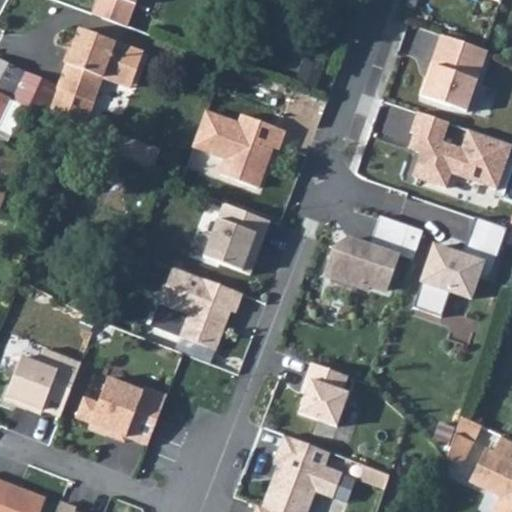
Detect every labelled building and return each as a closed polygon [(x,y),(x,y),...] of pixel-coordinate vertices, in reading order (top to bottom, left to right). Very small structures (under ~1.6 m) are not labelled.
[(99,0),(94,15),(128,28),(131,20),(120,14),(126,0),(99,0)] [(126,0),(120,14),(131,20),(138,0),(126,0)] [(57,121),(84,134),(103,79),(131,90),(144,54),(81,31),(49,118),(55,120),(57,121)] [(436,34),(414,94),(463,110),(483,51),(436,34)] [(0,95),(10,100),(22,105),(26,97),(14,91),(24,70),(0,59),(0,95)] [(282,116),(288,101),(238,81),(232,96),(282,116)] [(0,120),(10,100),(0,95),(0,120)] [(0,120),(0,129),(10,134),(23,106),(22,105),(10,100),(0,120)] [(256,187),(275,129),(236,113),(235,119),(201,108),(189,147),(221,158),(216,172),(256,187)] [(448,124),(416,112),(410,133),(420,136),(415,152),(419,153),(411,177),(445,189),(450,174),(495,190),(511,146),(467,130),(460,149),(442,143),(448,124)] [(111,132),(106,150),(157,166),(163,148),(111,132)] [(0,162),(12,167),(18,152),(0,143),(0,162)] [(267,237),(273,220),(263,216),(239,206),(227,201),(206,256),(253,273),(263,248),(254,245),(259,234),(267,237)] [(422,232),(379,217),(369,246),(350,239),(333,249),(324,275),(355,286),(359,290),(365,289),(369,285),(386,291),(401,247),(415,252),(422,232)] [(433,246),(411,308),(440,318),(449,293),(470,300),(478,277),(486,280),(491,273),(506,230),(474,219),(464,247),(451,253),(433,246)] [(236,317),(243,298),(231,293),(207,285),(173,271),(159,308),(188,319),(179,340),(216,354),(224,334),(220,325),(225,313),(236,317)] [(28,408),(60,420),(70,394),(81,367),(44,352),(38,366),(22,360),(4,404),(26,412),(28,408)] [(348,379),(313,364),(306,380),(311,382),(298,413),(335,428),(348,396),(342,394),(348,379)] [(97,373),(89,394),(101,399),(109,378),(97,373)] [(76,421),(147,449),(167,399),(144,390),(142,395),(108,381),(98,407),(84,401),(76,421)] [(454,436),(453,437),(468,444),(470,445),(477,429),(458,421),(454,436)] [(453,437),(445,461),(458,467),(468,444),(453,437)] [(282,439),(271,466),(280,470),(274,484),(270,482),(259,511),(262,511),(305,511),(312,495),(330,502),(340,477),(322,470),(327,456),(282,439)] [(511,511),(511,445),(502,441),(494,457),(482,452),(466,485),(497,501),(492,511),(511,511)] [(0,482),(0,511),(41,511),(46,500),(17,489),(15,494),(0,488),(0,482),(0,483),(0,482)]
